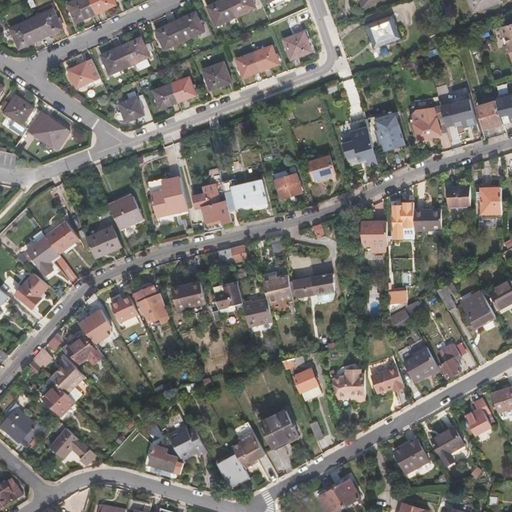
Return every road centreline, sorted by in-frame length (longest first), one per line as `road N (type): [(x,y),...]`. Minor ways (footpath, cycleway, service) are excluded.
road 1 (residential): [(0,387),(90,282),(155,255),(270,233),(511,144)]
road 2 (residential): [(511,360),(241,511)]
road 3 (residential): [(124,144),(321,70),(331,57),(312,0)]
road 4 (residential): [(48,497),(110,475),(236,511)]
road 5 (residential): [(178,0),(21,71)]
road 6 (residential): [(124,144),(39,175),(0,175)]
road 7 (residential): [(124,144),(21,71)]
